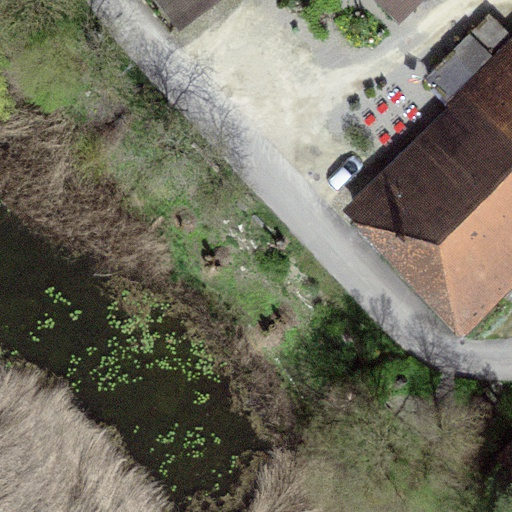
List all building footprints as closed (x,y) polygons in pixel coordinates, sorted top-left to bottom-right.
[(163,0),(182,24),(213,0),(163,0)] [(382,0),(397,14),(410,0),(382,0)] [(339,206),(463,331),(511,282),(511,31),(511,32),(490,10),(425,74),(449,98),(339,206)] [(426,115),(394,79),(358,110),(390,146),(426,115)] [(511,436),(494,455),(511,472),(511,436)]
